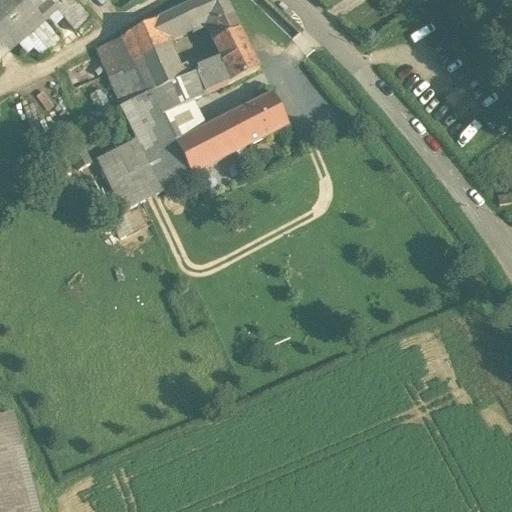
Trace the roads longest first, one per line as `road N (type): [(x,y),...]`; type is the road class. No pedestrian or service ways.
road 1 (residential): [(511,259),(459,182),(294,0)]
road 2 (track): [(154,0),(100,36),(0,77)]
